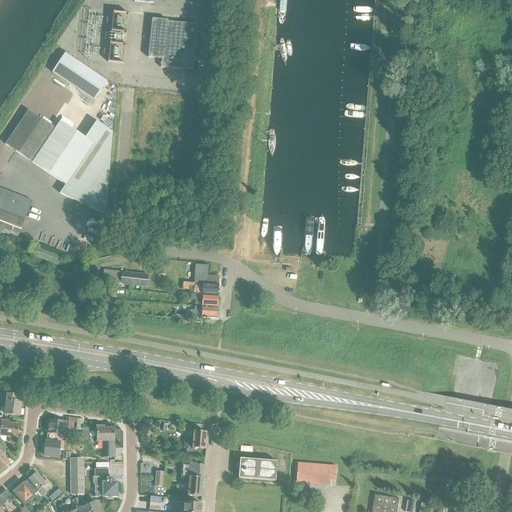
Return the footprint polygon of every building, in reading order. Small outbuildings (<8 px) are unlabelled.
[(127,40),(129,11),(115,10),(113,39),(127,40)] [(160,68),(192,71),(197,25),(167,22),(167,21),(152,19),(148,58),(161,59),(160,68)] [(64,53),(52,72),(94,101),(107,82),(64,53)] [(59,193),(105,215),(112,132),(96,121),(84,138),(60,121),(55,129),(28,111),(5,145),(65,185),(59,193)] [(0,231),(1,232),(17,239),(32,201),(0,188),(0,231)] [(62,256),(37,246),(33,255),(58,265),(62,256)] [(183,283),(182,289),(193,290),(193,294),(202,295),(217,296),(218,285),(218,277),(208,276),(208,266),(195,265),(193,284),(183,283)] [(103,270),(102,283),(146,287),(147,275),(122,272),(103,270)] [(201,307),(216,308),(217,296),(202,295),(193,294),(191,294),(178,293),(178,299),(201,301),(201,307)] [(216,308),(201,307),(201,312),(183,310),(182,317),(189,317),(215,319),(216,308)] [(460,367),(473,365),(472,358),(459,359),(460,367)] [(4,414),(19,416),(21,402),(16,401),(16,395),(4,394),(3,407),(5,407),(4,414)] [(0,436),(16,438),(18,425),(8,424),(8,421),(1,421),(1,417),(0,416),(0,436)] [(68,427),(77,428),(77,416),(69,416),(68,427)] [(78,420),(76,430),(82,431),(83,430),(89,431),(96,432),(96,442),(103,442),(103,450),(100,450),(100,457),(114,457),(114,450),(113,450),(113,442),(114,442),(113,428),(104,428),(103,426),(95,426),(83,425),(84,421),(78,420)] [(171,420),(160,420),(160,430),(171,430),(171,420)] [(65,435),(66,423),(47,421),(46,433),(47,433),(46,442),(45,442),(44,456),(57,458),(58,450),(64,451),(65,435)] [(193,432),(192,449),(204,450),(205,433),(193,432)] [(0,444),(0,471),(9,464),(3,456),(7,452),(0,444)] [(204,450),(192,449),(192,450),(186,449),(186,456),(204,457),(205,450),(204,450)] [(238,478),(275,481),(277,462),(240,459),(238,478)] [(336,466),(330,466),(298,463),(296,483),(328,486),(329,474),(335,474),(336,466)] [(194,478),(189,477),(188,495),(201,496),(203,465),(195,465),(194,478)] [(95,476),(93,476),(93,485),(94,485),(94,496),(102,496),(102,497),(118,497),(117,482),(112,482),(112,478),(109,478),(108,469),(95,469),(95,476)] [(154,486),(162,487),(163,472),(156,472),(154,486)] [(36,473),(28,480),(38,491),(42,496),(46,493),(42,488),(48,484),(44,478),(41,480),(36,473)] [(38,491),(28,480),(13,492),(24,506),(35,497),(34,495),(38,491)] [(60,486),(50,495),(54,500),(64,492),(60,486)] [(4,501),(11,496),(7,490),(0,496),(0,511),(3,511),(0,507),(5,503),(4,501)] [(372,511),(397,511),(399,499),(375,495),(372,511)] [(72,501),(75,508),(81,505),(78,498),(72,501)] [(177,503),(176,511),(200,511),(201,504),(193,503),(194,501),(183,500),(183,503),(177,503)] [(99,511),(95,501),(76,510),(77,511),(99,511)] [(405,511),(413,511),(415,502),(407,501),(405,511)]
